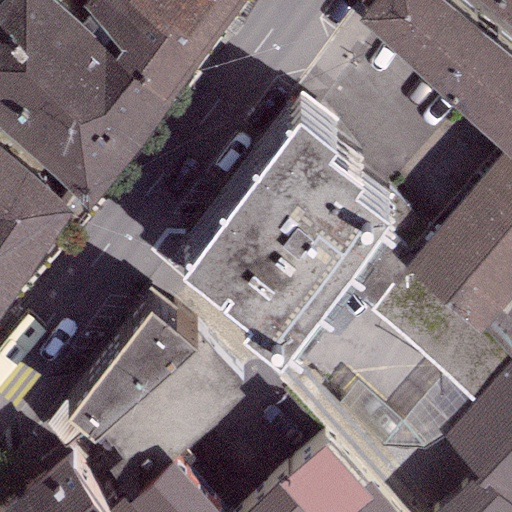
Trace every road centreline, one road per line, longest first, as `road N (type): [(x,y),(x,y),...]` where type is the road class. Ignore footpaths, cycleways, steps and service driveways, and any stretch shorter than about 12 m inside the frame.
road 1 (residential): [(130,216),(434,511)]
road 2 (primary): [(130,216),(290,0)]
road 3 (primary): [(0,383),(130,216)]
